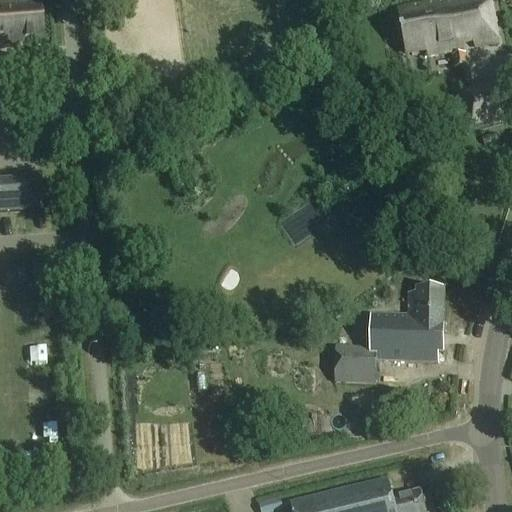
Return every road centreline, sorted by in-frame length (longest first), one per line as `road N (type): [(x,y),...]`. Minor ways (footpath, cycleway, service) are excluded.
road 1 (residential): [(112,511),(67,0)]
road 2 (unclassified): [(482,430),(122,511)]
road 3 (tertiary): [(482,430),(511,290)]
